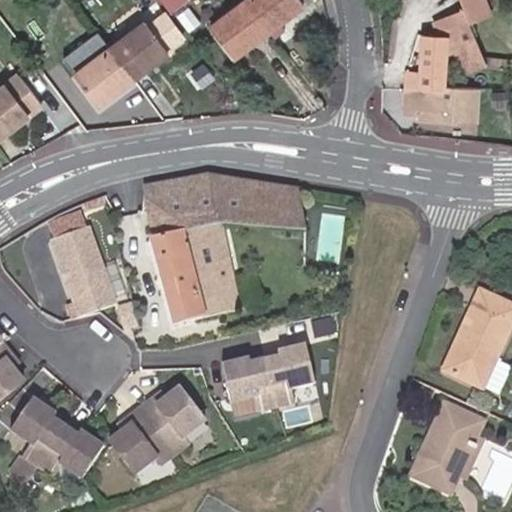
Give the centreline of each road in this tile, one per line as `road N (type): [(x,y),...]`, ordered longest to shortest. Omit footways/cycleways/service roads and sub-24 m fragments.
road 1 (tertiary): [(0,208),(83,168),(164,151),(244,145),(347,159)]
road 2 (residential): [(366,511),(362,461),(462,178)]
road 3 (residential): [(347,159),(358,75),(350,0)]
